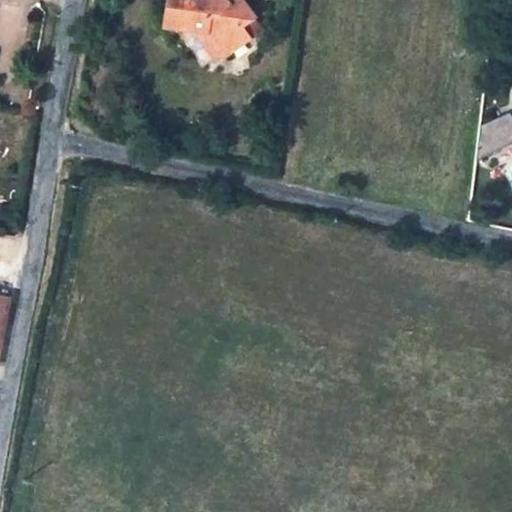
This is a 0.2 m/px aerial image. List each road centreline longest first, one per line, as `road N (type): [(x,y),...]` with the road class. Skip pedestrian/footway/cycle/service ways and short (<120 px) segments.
road 1 (unclassified): [(47,140),(511,244)]
road 2 (residential): [(47,140),(0,421)]
road 3 (residential): [(70,0),(47,140)]
